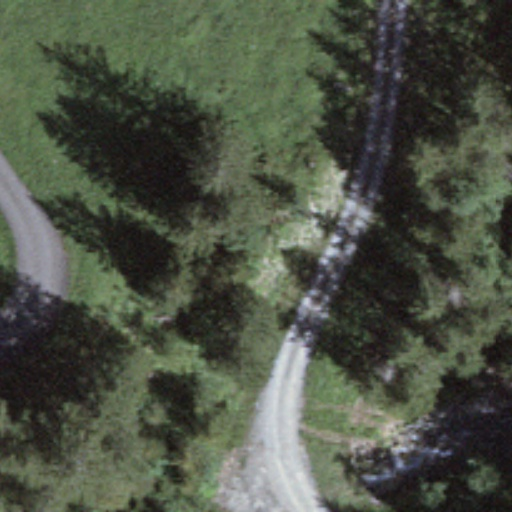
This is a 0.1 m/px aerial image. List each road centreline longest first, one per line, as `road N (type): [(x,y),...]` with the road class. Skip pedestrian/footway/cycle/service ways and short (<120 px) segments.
road 1 (track): [(392,0),(366,179),(291,354),(278,407),(277,471),(295,511)]
road 2 (track): [(0,330),(24,311),(36,259),(0,179)]
